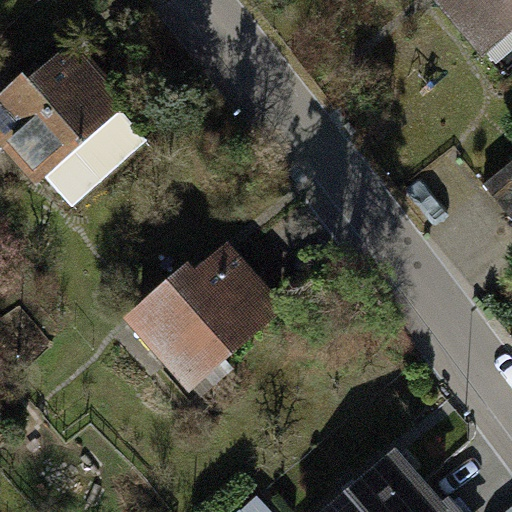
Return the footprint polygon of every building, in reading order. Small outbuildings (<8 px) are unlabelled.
[(511,0),(428,0),(473,61),(511,31),(511,0)] [(74,50),(0,102),(0,133),(36,183),(124,119),(74,50)] [(511,164),(487,185),(511,215),(511,164)] [(221,262),(133,326),(183,395),(271,332),(221,262)] [(431,511),(389,463),(331,511),(431,511)]
